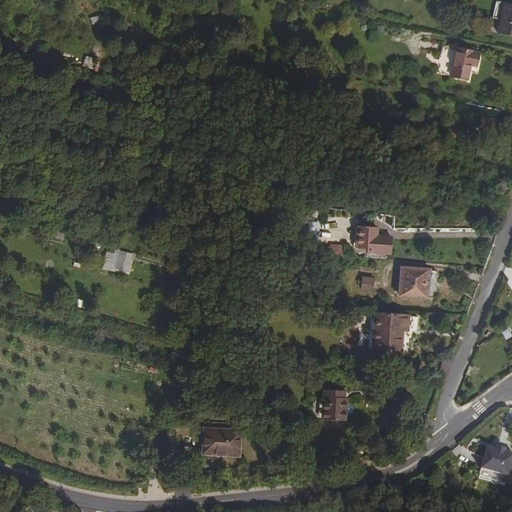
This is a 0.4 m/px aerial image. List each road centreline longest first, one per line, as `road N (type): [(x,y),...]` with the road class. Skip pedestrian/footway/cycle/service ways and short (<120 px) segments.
road 1 (track): [(231,0),(199,294),(153,479),(154,507)]
road 2 (unclassified): [(449,434),(416,463),(353,484),(154,507),(97,502)]
road 3 (residential): [(449,434),(446,399),(511,221)]
